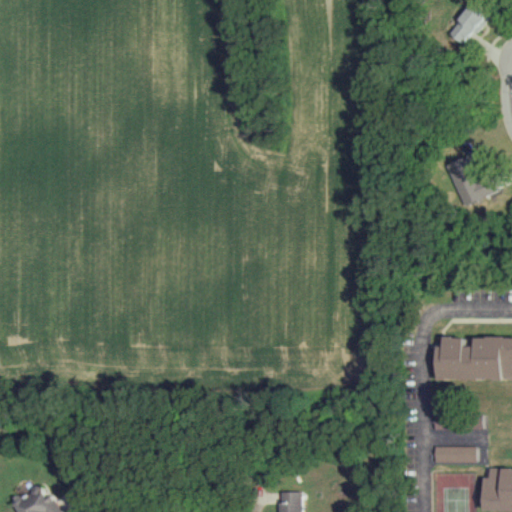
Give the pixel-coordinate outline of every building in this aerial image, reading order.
[(495,14),(477,2),(455,34),(473,46),(495,14)] [(452,341),(511,341),(511,379),(452,379),(452,341)] [(489,428),(489,412),(440,412),(440,428),(489,428)] [(482,445),(440,445),(440,461),(482,461),(482,445)] [(495,511),(511,511),(511,471),(495,471),(495,511)] [(22,511),(62,511),(48,484),(17,501),(22,511)] [(306,511),(306,490),(284,490),(284,511),(306,511)]
